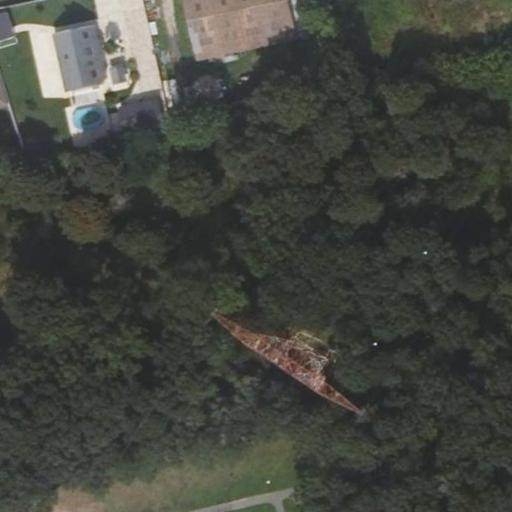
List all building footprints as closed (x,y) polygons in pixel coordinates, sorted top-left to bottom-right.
[(300,38),(292,0),(188,0),(200,60),(300,38)] [(315,35),(308,0),(292,0),(300,38),(315,35)] [(312,0),(308,0),(315,35),(320,34),(312,0)] [(0,13),(0,41),(18,35),(9,10),(0,13)] [(72,91),(107,83),(112,77),(107,60),(109,59),(104,39),(102,39),(98,25),(58,35),(72,91)] [(0,72),(0,107),(10,106),(4,72),(0,72)] [(128,133),(168,123),(161,96),(121,106),(128,133)] [(321,406),(310,401),(300,396),(295,406),(294,407),(317,419),(322,410),(324,408),(321,406)]
